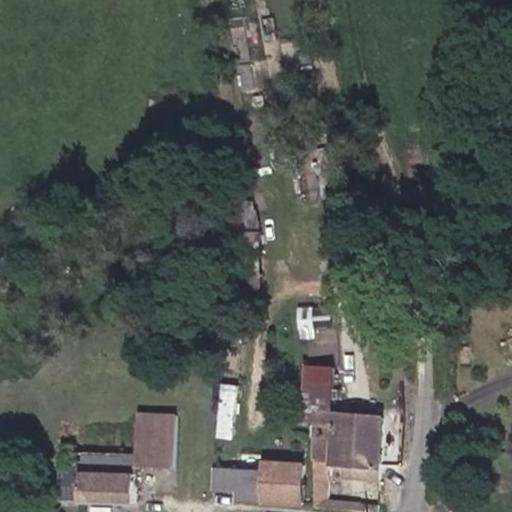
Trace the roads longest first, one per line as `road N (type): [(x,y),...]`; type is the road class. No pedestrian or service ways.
road 1 (unknown): [(425,405),(407,270)]
road 2 (unknown): [(301,511),(178,505)]
